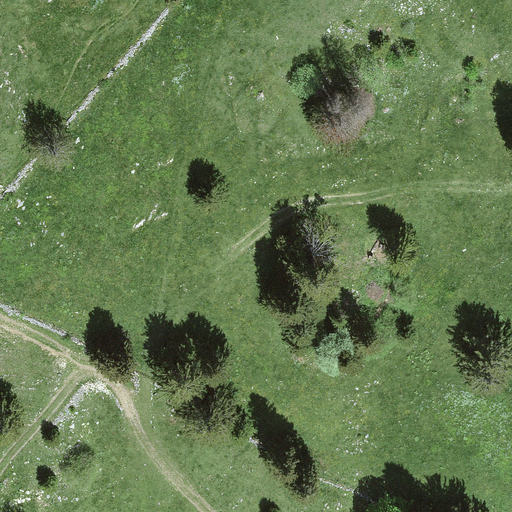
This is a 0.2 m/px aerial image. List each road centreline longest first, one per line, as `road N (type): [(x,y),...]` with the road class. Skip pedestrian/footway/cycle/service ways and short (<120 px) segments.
road 1 (track): [(82,498),(151,330),(220,257),(298,204),(389,186),(511,180)]
road 2 (track): [(0,461),(28,441),(53,447),(72,472),(84,511)]
